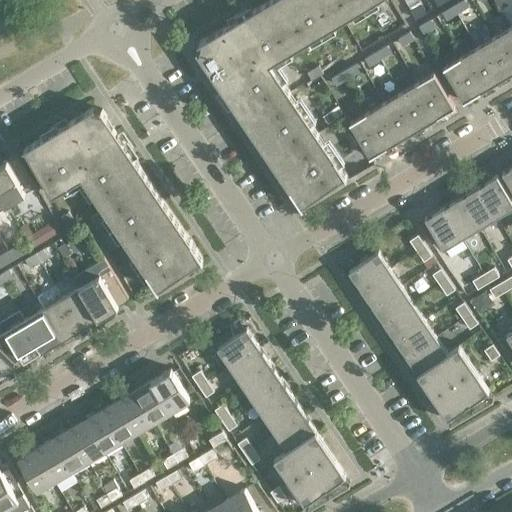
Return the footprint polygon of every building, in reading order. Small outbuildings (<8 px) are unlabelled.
[(300,45),(273,0),(268,0),(228,23),(248,57),(271,62),(300,45)] [(343,19),(331,0),(273,0),(300,45),(343,19)] [(331,0),(343,19),(375,0),(331,0)] [(469,6),(465,0),(461,0),(453,5),(458,12),(469,6)] [(422,4),(410,10),(415,18),(426,12),(422,4)] [(458,12),(453,5),(442,11),(447,19),(458,12)] [(435,26),(430,18),(419,25),(424,32),(435,26)] [(248,57),(228,23),(199,41),(200,42),(201,41),(202,42),(200,51),(199,52),(199,51),(198,51),(216,79),(248,57)] [(511,28),(510,26),(494,36),(511,66),(511,28)] [(410,31),(399,37),(403,45),(414,38),(410,31)] [(511,72),(511,66),(494,36),(477,46),(498,81),(511,72)] [(387,44),(376,51),(380,58),(391,52),(387,44)] [(498,81),(477,46),(461,56),(481,90),(498,81)] [(369,65),(380,58),(376,51),(365,57),(369,65)] [(481,90),(461,56),(443,66),(464,101),(481,90)] [(271,62),(248,57),(216,79),(244,120),(290,90),(271,62)] [(354,64),(343,70),(347,78),(358,71),(354,64)] [(312,79),(323,72),(319,65),(308,71),(312,79)] [(336,84),(347,78),(343,70),(332,77),(336,84)] [(434,72),(417,82),(437,117),(455,106),(434,72)] [(437,117),(417,82),(400,92),(421,126),(437,117)] [(318,131),(290,90),(244,120),(273,162),(318,131)] [(421,126),(400,92),(383,102),(404,136),(421,126)] [(404,136),(383,102),(367,111),(388,146),(404,136)] [(92,107),(69,121),(87,152),(118,132),(102,109),(101,110),(102,111),(101,111),(93,110),(92,108),(93,108),(92,107)] [(388,146),(367,111),(350,121),(370,156),(388,146)] [(87,152),(69,121),(24,147),(52,194),(82,176),(87,152)] [(347,174),(318,131),(273,162),(302,205),(347,174)] [(146,173),(118,132),(87,152),(82,176),(101,204),(146,173)] [(37,186),(18,154),(0,164),(0,192),(6,203),(37,186)] [(511,165),(502,171),(511,187),(511,165)] [(174,215),(146,173),(101,204),(129,246),(174,215)] [(511,199),(497,174),(479,185),(497,216),(511,207),(511,199)] [(497,216),(479,185),(461,195),(479,226),(497,216)] [(479,226),(461,195),(444,206),(462,237),(479,226)] [(462,237),(444,206),(425,217),(443,248),(462,237)] [(69,211),(61,215),(68,226),(75,222),(69,211)] [(203,257),(174,215),(129,246),(158,288),(203,257)] [(56,219),(45,225),(51,236),(62,229),(56,219)] [(425,244),(418,234),(410,239),(417,250),(425,244)] [(66,242),(58,246),(64,257),(72,252),(66,242)] [(19,244),(9,250),(14,258),(24,252),(19,244)] [(432,255),(425,244),(417,250),(424,260),(432,255)] [(51,255),(46,246),(36,252),(41,261),(51,255)] [(14,258),(9,250),(0,254),(0,258),(4,264),(14,258)] [(349,270),(361,288),(391,267),(379,250),(349,270)] [(41,261),(36,252),(26,258),(31,267),(41,261)] [(129,299),(111,267),(104,257),(74,275),(80,285),(99,317),(129,299)] [(494,266),(483,273),(488,282),(499,275),(494,266)] [(402,284),(391,267),(361,288),(372,305),(402,284)] [(448,278),(441,267),(433,273),(440,284),(448,278)] [(14,277),(9,268),(0,273),(0,276),(4,283),(14,277)] [(488,282),(483,273),(472,279),(477,288),(488,282)] [(511,286),(511,275),(501,281),(506,290),(511,286)] [(455,288),(448,278),(440,284),(447,294),(455,288)] [(506,290),(501,281),(490,288),(495,297),(506,290)] [(414,301),(402,284),(372,305),(384,321),(414,301)] [(99,317),(80,285),(62,296),(81,328),(99,317)] [(81,328),(62,296),(43,307),(62,339),(81,328)] [(425,318),(414,301),(384,321),(395,338),(425,318)] [(471,312),(464,301),(455,307),(463,317),(471,312)] [(62,339),(43,307),(25,318),(44,350),(62,339)] [(478,322),(471,312),(463,317),(470,328),(478,322)] [(44,350),(25,318),(6,329),(25,361),(44,350)] [(437,335),(425,318),(395,338),(407,355),(437,335)] [(217,347),(229,365),(259,344),(247,327),(217,347)] [(25,361),(6,329),(0,332),(0,361),(6,372),(25,361)] [(448,351),(437,335),(407,355),(418,371),(448,351)] [(459,343),(448,351),(418,371),(448,416),(490,388),(459,343)] [(271,361),(259,344),(229,365),(241,381),(271,361)] [(500,354),(493,344),(484,349),(492,360),(500,354)] [(282,378),(271,361),(241,381),(252,398),(282,378)] [(171,367),(152,379),(171,411),(190,399),(171,367)] [(200,369),(192,375),(199,385),(207,380),(200,369)] [(294,395),(282,378),(252,398),(264,415),(294,395)] [(171,411),(152,379),(135,389),(154,421),(171,411)] [(214,390),(207,380),(199,385),(206,396),(214,390)] [(154,421),(135,389),(119,398),(138,430),(154,421)] [(305,412),(294,395),(264,415),(275,432),(305,412)] [(138,430),(119,398),(102,408),(121,440),(138,430)] [(223,403),(215,408),(222,419),(230,413),(223,403)] [(121,440),(102,408),(86,418),(105,450),(121,440)] [(316,428),(305,412),(275,432),(286,448),(316,428)] [(237,424),(230,413),(222,419),(229,429),(237,424)] [(105,450),(86,418),(69,428),(88,460),(105,450)] [(88,460),(69,428),(53,438),(71,470),(88,460)] [(346,473),(316,428),(286,448),(274,456),(305,501),(346,473)] [(214,447),(227,439),(222,431),(209,438),(214,447)] [(246,437),(238,442),(245,453),(253,447),(246,437)] [(71,470),(53,438),(36,447),(55,479),(71,470)] [(55,479),(36,447),(19,458),(38,490),(55,479)] [(184,447),(173,453),(178,461),(188,455),(184,447)] [(213,447),(199,455),(204,463),(217,456),(213,447)] [(260,458),(253,447),(245,453),(252,463),(260,458)] [(178,461),(173,453),(163,459),(167,467),(178,461)] [(204,463),(199,455),(189,461),(194,470),(204,463)] [(151,466),(140,472),(145,481),(155,474),(151,466)] [(0,469),(0,509),(1,511),(23,511),(25,511),(24,510),(30,506),(23,494),(16,498),(0,469)] [(182,477),(177,469),(166,475),(171,483),(182,477)] [(145,481),(140,472),(130,479),(134,487),(145,481)] [(171,483),(166,475),(156,481),(161,489),(171,483)] [(278,485),(270,491),(277,501),(286,496),(278,485)] [(117,486),(107,492),(112,500),(122,494),(117,486)] [(259,511),(245,487),(225,499),(233,511),(259,511)] [(149,496),(144,488),(133,494),(138,503),(149,496)] [(112,500),(107,492),(97,498),(101,506),(112,500)] [(138,503),(133,494),(123,501),(128,509),(138,503)] [(233,511),(225,499),(209,509),(210,511),(233,511)]
